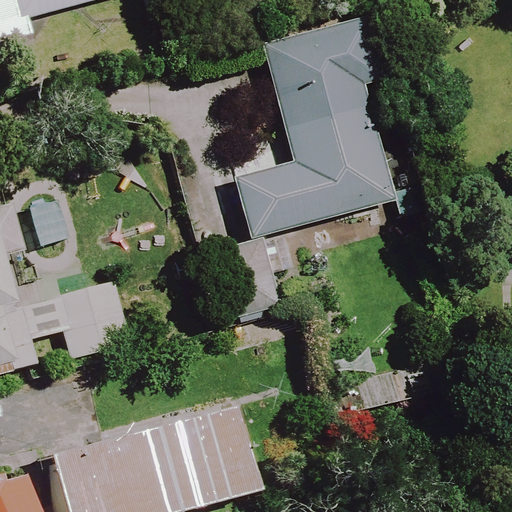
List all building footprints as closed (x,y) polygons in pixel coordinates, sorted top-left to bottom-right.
[(109,0),(0,0),(0,47),(22,41),(17,25),(109,0)] [(370,85),(355,26),(251,53),(281,170),(222,185),(238,246),(383,210),(352,89),(370,85)] [(52,242),(0,254),(0,369),(79,350),(52,242)] [(511,394),(489,410),(511,445),(511,394)] [(198,511),(242,501),(220,416),(36,463),(48,511),(198,511)] [(0,511),(22,511),(16,485),(0,488),(0,511)]
